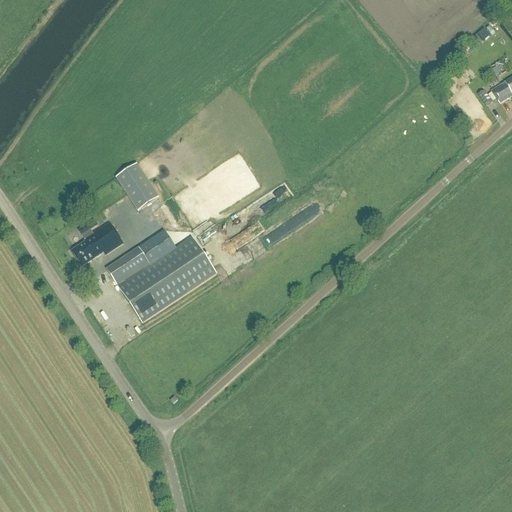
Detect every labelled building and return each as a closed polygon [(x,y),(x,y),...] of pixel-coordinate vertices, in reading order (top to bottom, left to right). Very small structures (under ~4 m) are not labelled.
[(454,78),(451,74),(442,82),(445,86),(454,78)] [(511,79),(504,84),(505,84),(491,93),(500,106),(511,98),(511,79)] [(479,96),(486,107),(492,103),(485,92),(479,96)] [(137,166),(116,180),(138,213),(159,199),(137,166)] [(281,188),(265,198),(270,207),(287,197),(281,188)] [(254,221),(268,214),(265,209),(251,215),(254,221)] [(93,220),(78,230),(82,237),(90,231),(97,227),(93,220)] [(110,225),(93,235),(90,231),(82,237),(85,242),(86,244),(80,248),(72,253),(82,269),(90,263),(103,254),(105,257),(123,245),(110,225)] [(142,325),(216,276),(192,240),(118,289),(142,325)] [(106,271),(107,272),(113,281),(117,287),(149,266),(138,249),(106,271)]
